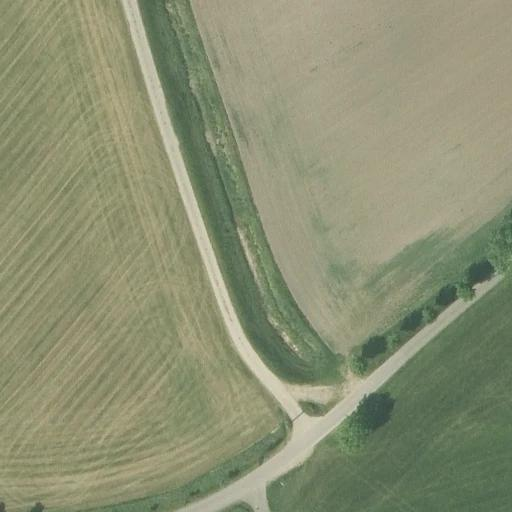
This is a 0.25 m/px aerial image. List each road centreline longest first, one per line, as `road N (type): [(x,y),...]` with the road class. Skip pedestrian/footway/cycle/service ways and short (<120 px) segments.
road 1 (track): [(310,439),(226,317),(126,0)]
road 2 (unclassified): [(195,511),(253,484),(511,266)]
